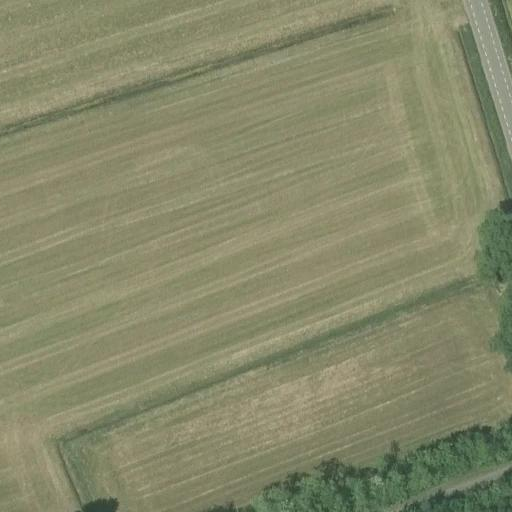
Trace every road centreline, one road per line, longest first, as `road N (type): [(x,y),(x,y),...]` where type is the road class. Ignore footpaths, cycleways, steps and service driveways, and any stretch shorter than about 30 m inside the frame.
road 1 (unclassified): [(383,511),(511,467)]
road 2 (tertiary): [(511,124),(474,0)]
